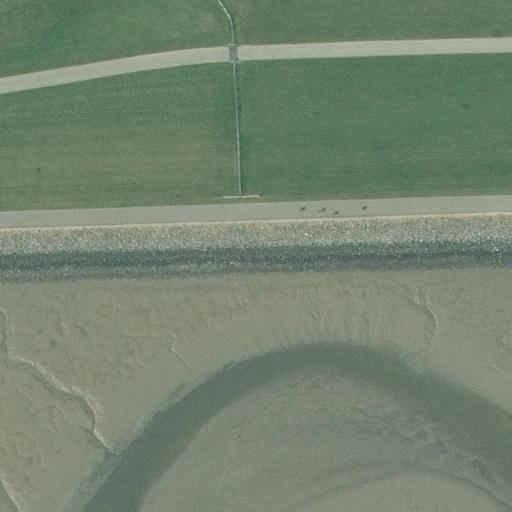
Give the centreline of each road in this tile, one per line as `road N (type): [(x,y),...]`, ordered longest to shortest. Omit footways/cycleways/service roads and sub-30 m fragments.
road 1 (unclassified): [(511,50),(192,61),(0,93)]
road 2 (unclassified): [(0,236),(511,219)]
